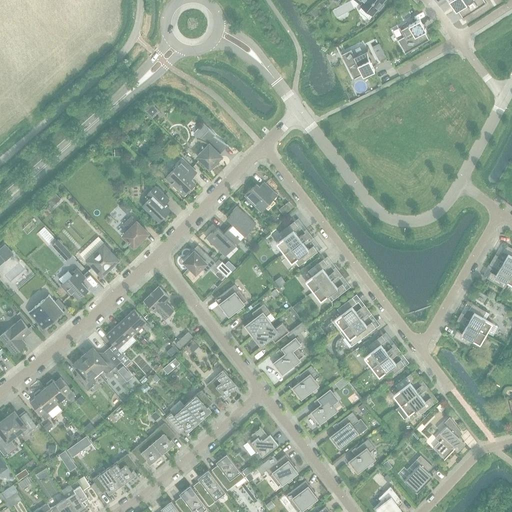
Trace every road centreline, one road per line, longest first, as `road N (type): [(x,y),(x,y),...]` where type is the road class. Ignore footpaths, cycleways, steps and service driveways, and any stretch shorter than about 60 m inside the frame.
road 1 (residential): [(498,212),(418,346),(263,147)]
road 2 (residential): [(460,182),(433,214),(392,220),(367,201),(297,111)]
road 3 (unclassified): [(0,162),(122,54),(142,0)]
road 4 (residential): [(0,392),(157,255)]
road 5 (residential): [(117,511),(262,392)]
road 6 (residential): [(262,392),(157,255)]
road 7 (secondary): [(0,203),(117,102)]
road 8 (residential): [(157,255),(263,147)]
road 9 (residential): [(354,511),(262,392)]
